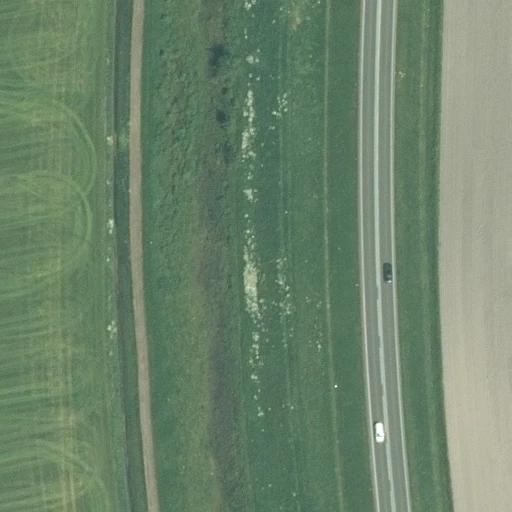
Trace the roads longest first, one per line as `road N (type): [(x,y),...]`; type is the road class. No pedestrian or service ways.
road 1 (track): [(136,0),(125,211),(147,511)]
road 2 (trunk): [(393,511),(375,193),(380,0)]
